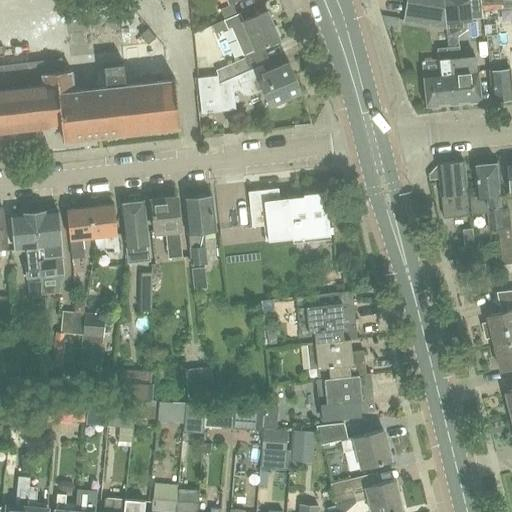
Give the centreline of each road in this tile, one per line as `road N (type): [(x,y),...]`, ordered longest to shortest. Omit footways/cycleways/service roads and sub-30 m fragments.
road 1 (primary): [(465,511),(373,143)]
road 2 (residential): [(373,143),(0,183)]
road 3 (primary): [(373,143),(328,0)]
road 4 (unclassified): [(373,143),(511,129)]
